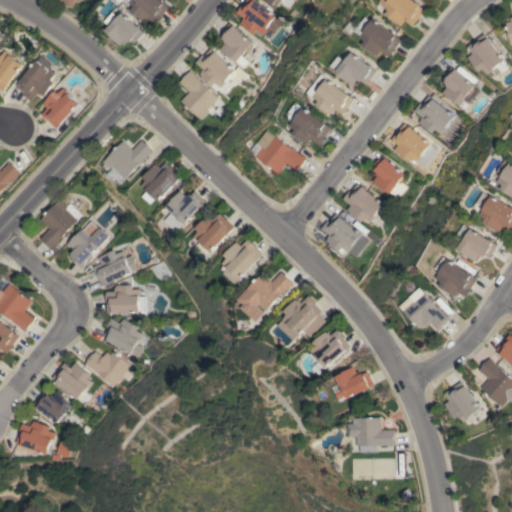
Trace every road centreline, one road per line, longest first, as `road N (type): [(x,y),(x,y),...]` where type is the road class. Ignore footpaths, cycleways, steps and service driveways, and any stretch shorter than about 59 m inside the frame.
road 1 (residential): [(444,511),(403,380),(363,310),(129,89)]
road 2 (residential): [(286,233),(475,0)]
road 3 (residential): [(0,234),(79,306),(0,406)]
road 4 (tertiary): [(129,89),(0,230)]
road 5 (residential): [(403,380),(458,350),(511,278)]
road 6 (residential): [(129,89),(23,0)]
road 7 (tertiary): [(214,0),(129,89)]
